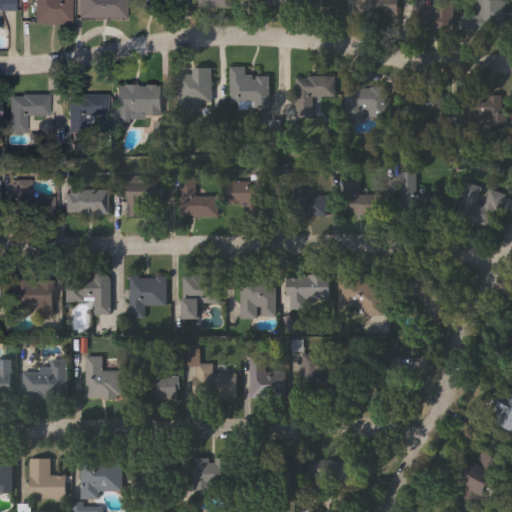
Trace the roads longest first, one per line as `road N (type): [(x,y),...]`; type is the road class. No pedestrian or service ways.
road 1 (residential): [(511,54),(179,40),(0,59)]
road 2 (residential): [(507,248),(0,254)]
road 3 (residential): [(422,432),(0,431)]
road 4 (residential): [(387,511),(511,238)]
